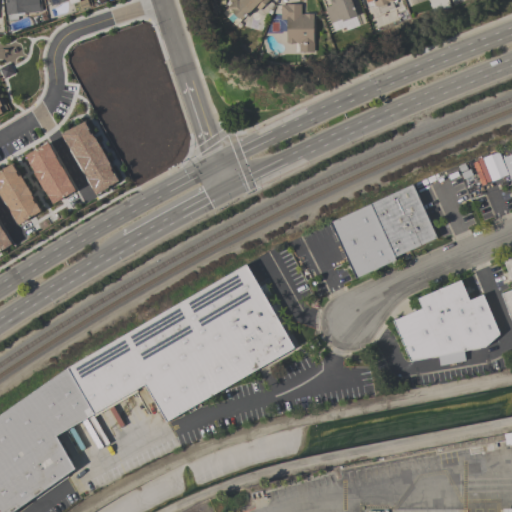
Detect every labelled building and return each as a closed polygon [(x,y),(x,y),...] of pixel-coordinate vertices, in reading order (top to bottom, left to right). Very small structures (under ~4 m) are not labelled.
[(39,0),(41,11),(24,13),(24,15),(17,16),(17,20),(8,21),(8,15),(6,15),(4,0),(39,0)] [(268,0),(259,10),(254,6),(235,26),(222,13),(232,3),(229,0),(268,0)] [(350,0),(356,16),(341,22),(340,19),(330,23),(324,8),(330,5),(328,1),(330,0),(350,0)] [(391,0),(395,8),(378,15),(372,0),(366,3),(364,0),(391,0)] [(313,52),(294,52),(294,44),(287,44),(287,42),(286,43),(286,19),(280,19),(280,4),(285,4),(300,4),(300,14),(303,14),(313,14),(313,52)] [(117,182),(87,120),(62,132),(92,194),(117,182)] [(511,154),(508,143),(511,141),(511,184),(502,158),(511,154)] [(73,191),(48,142),(24,155),(49,204),(73,191)] [(506,175),(498,152),(473,161),(476,169),(478,168),(483,183),(506,175)] [(0,170),(0,197),(17,225),(40,211),(11,163),(0,170)] [(370,204),(412,184),(436,237),(393,257),(370,204)] [(395,260),(355,278),(329,223),(370,204),(393,257),(395,260)] [(0,250),(9,246),(0,228),(0,250)] [(511,323),(501,294),(511,289),(511,283),(503,261),(511,257),(511,323)] [(0,511),(0,415),(68,368),(245,264),(294,347),(166,422),(144,384),(55,436),(74,468),(11,511),(0,511)] [(409,361),(392,321),(421,308),(417,299),(460,280),(468,301),(482,295),(498,335),(485,347),(462,351),(464,360),(439,365),(437,356),(409,361)]
